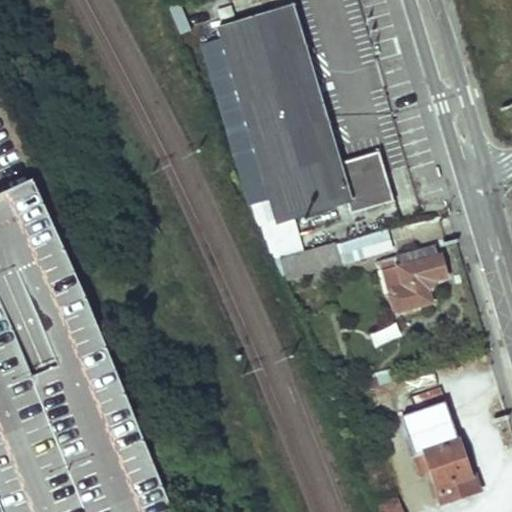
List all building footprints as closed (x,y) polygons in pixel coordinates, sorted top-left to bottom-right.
[(180,34),(191,30),(181,6),(171,10),(180,34)] [(340,165),(292,8),(217,31),(221,43),(202,49),(250,207),(270,201),(277,224),(349,202),(352,211),(391,199),(378,154),(340,165)] [(169,511),(85,303),(31,182),(0,196),(0,509),(1,511),(169,511)] [(335,247),(334,244),(280,260),(286,280),(393,248),(388,231),(335,247)] [(440,255),(438,256),(435,245),(380,262),(394,311),(400,313),(432,303),(428,289),(431,286),(432,281),(447,277),(440,255)] [(426,452),(443,504),(480,491),(475,474),(471,476),(452,420),(409,433),(416,454),(426,452)] [(381,508),(382,511),(401,511),(398,502),(381,508)]
